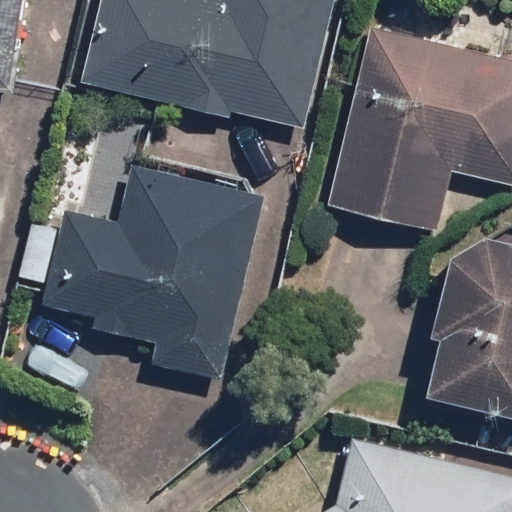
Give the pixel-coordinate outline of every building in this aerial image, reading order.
[(0,0),(0,78),(33,80),(38,0),(0,0)] [(110,0),(97,77),(322,114),(340,0),(110,0)] [(511,187),(511,51),(372,25),(338,203),(448,224),(457,177),(511,187)] [(125,217),(69,206),(64,229),(39,224),(28,276),(53,282),(49,302),(103,313),(100,326),(166,339),(161,363),(233,378),(270,198),(135,170),(125,217)] [(511,236),(472,229),(443,394),(511,406),(511,236)] [(511,511),(511,470),(366,435),(350,501),(332,511),(511,511)]
